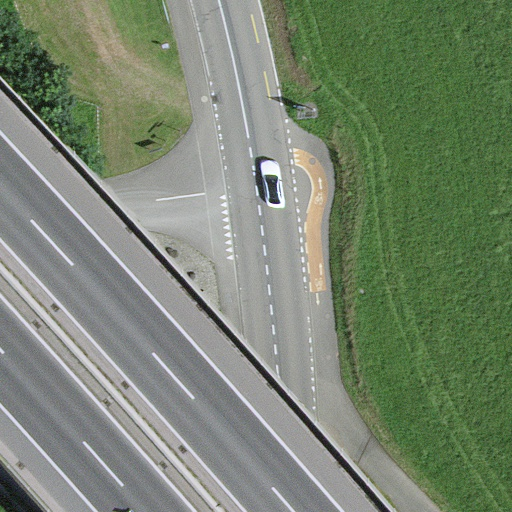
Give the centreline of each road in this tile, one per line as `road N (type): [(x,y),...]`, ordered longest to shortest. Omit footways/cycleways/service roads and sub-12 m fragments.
road 1 (secondary): [(293,511),(269,253),(216,0)]
road 2 (motorway): [(285,511),(0,194)]
road 3 (motorway): [(0,363),(131,511)]
